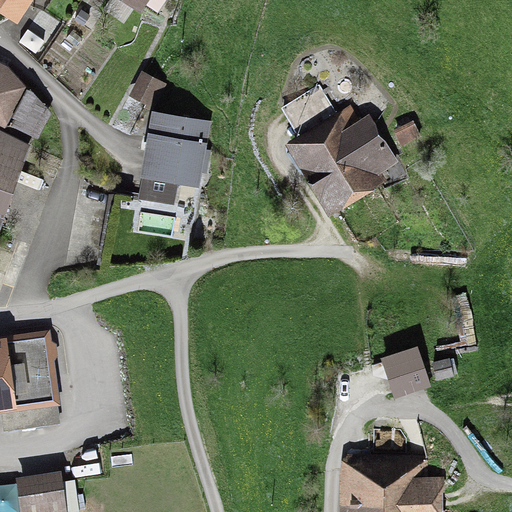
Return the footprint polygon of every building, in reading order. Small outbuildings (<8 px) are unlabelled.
[(0,0),(23,14),(31,0),(0,0)] [(0,64),(0,129),(2,131),(25,87),(3,76),(7,69),(0,64)] [(144,76),(135,94),(149,101),(158,83),(144,76)] [(34,133),(51,99),(32,81),(11,122),(34,133)] [(332,199),(385,167),(396,161),(368,116),(359,122),(349,106),(336,114),(319,86),(283,109),(299,136),(295,139),(317,175),(314,176),(318,183),(321,181),(332,199)] [(206,122),(157,113),(142,196),(173,202),(178,178),(195,181),(198,166),(206,167),(209,152),(201,150),(206,122)] [(396,131),(402,144),(420,135),(414,123),(396,131)] [(0,208),(17,162),(11,160),(19,139),(4,131),(2,131),(0,129),(0,208)] [(0,398),(1,398),(5,428),(60,420),(49,344),(36,334),(0,339),(0,398)] [(427,383),(416,348),(386,358),(398,393),(427,383)] [(442,511),(443,477),(431,477),(431,455),(348,454),(347,511),(343,511),(342,511),(442,511)] [(62,511),(59,481),(22,486),(25,511),(62,511)]
